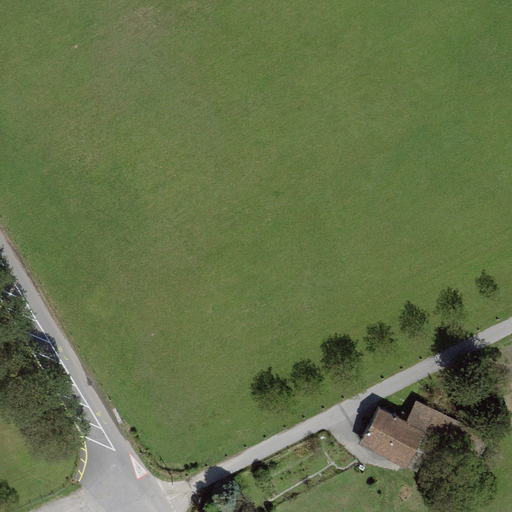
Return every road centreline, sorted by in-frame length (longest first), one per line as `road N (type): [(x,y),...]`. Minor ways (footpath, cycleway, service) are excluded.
road 1 (unclassified): [(511,319),(164,491)]
road 2 (unclassified): [(0,218),(164,491)]
